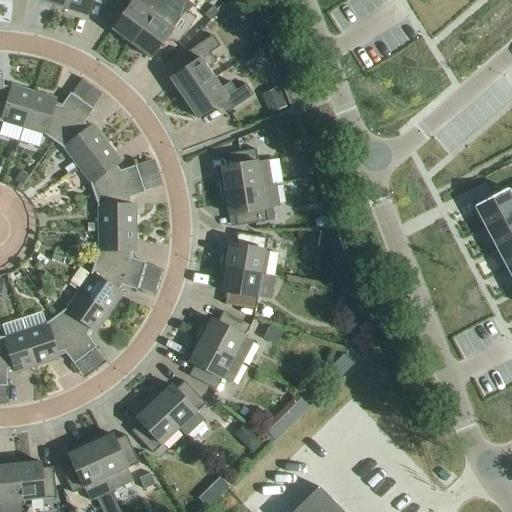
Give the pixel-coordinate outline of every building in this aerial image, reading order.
[(41,0),(41,3),(64,10),(66,0),(41,0)] [(92,0),(67,0),(64,10),(86,18),(92,0)] [(129,8),(112,31),(131,45),(153,16),(143,8),(149,0),(119,0),(129,8)] [(214,6),(205,15),(211,21),(219,12),(214,6)] [(163,23),(153,16),(131,45),(150,59),(168,36),(177,44),(196,19),(185,11),(178,21),(169,14),(163,23)] [(183,100),(214,79),(207,69),(216,63),(210,54),(219,47),(212,36),(187,53),(194,64),(170,80),(183,100)] [(3,74),(0,73),(0,122),(2,123),(23,129),(33,93),(12,87),(10,92),(3,90),(3,74)] [(214,79),(183,100),(197,120),(221,103),(228,113),(253,96),(245,85),(236,92),(230,83),(221,89),(214,79)] [(261,96),(270,115),(285,108),(277,89),(261,96)] [(55,100),(33,93),(23,129),(43,135),(54,142),(82,102),(70,94),(61,108),(53,106),(55,100)] [(82,102),(54,142),(64,150),(77,167),(106,144),(93,126),(88,130),(84,124),(93,110),(82,102)] [(106,144),(77,167),(90,184),(94,196),(140,180),(135,167),(120,172),(115,166),(120,162),(106,144)] [(255,151),(225,156),(227,168),(221,169),(222,179),(218,180),(220,193),(261,186),(272,185),(268,161),(257,163),(255,151)] [(22,186),(28,177),(20,172),(14,180),(22,186)] [(98,208),(98,224),(87,224),(87,230),(98,229),(135,229),(135,206),(129,206),(129,199),(145,193),(140,180),(94,196),(98,208)] [(276,184),(272,185),(261,186),(220,193),(223,207),(227,206),(228,216),(235,215),(237,227),(274,221),(272,208),(280,207),(276,184)] [(506,190),(474,207),(485,228),(511,214),(511,200),(511,198),(511,197),(511,188),(507,191),(506,190)] [(511,214),(485,228),(496,248),(511,239),(511,214)] [(135,229),(98,229),(87,230),(87,232),(98,232),(98,251),(94,263),(141,278),(145,264),(144,264),(130,259),(129,251),(135,251),(135,229)] [(223,255),(220,268),(261,275),(273,276),(277,254),(265,252),(267,239),(237,234),(235,246),(228,245),(227,255),(223,255)] [(511,239),(496,248),(507,268),(511,265),(511,239)] [(94,263),(91,275),(79,268),(70,282),(68,285),(78,293),(109,314),(122,296),(117,292),(121,286),(137,291),(141,278),(94,263)] [(329,285),(348,287),(350,268),(331,266),(329,285)] [(261,275),(220,268),(218,282),(222,282),(221,292),(227,294),(225,306),(255,311),(261,275)] [(66,310),(56,318),(85,357),(96,348),(86,335),(91,329),(95,333),(109,314),(78,293),(66,310)] [(250,327),(223,313),(217,324),(211,320),(207,329),(203,328),(197,340),(242,364),(254,343),(244,338),(250,327)] [(30,330),(24,332),(37,367),(58,360),(56,354),(63,352),(72,364),(73,365),(85,357),(56,318),(45,325),(42,314),(26,319),(30,330)] [(0,338),(0,387),(6,387),(6,371),(14,368),(15,374),(37,367),(24,332),(20,320),(1,326),(5,338),(0,338)] [(278,342),(283,332),(270,325),(264,335),(278,342)] [(349,344),(362,357),(377,342),(364,329),(349,344)] [(231,385),(242,364),(197,340),(190,352),(194,354),(189,363),(195,366),(189,377),(216,391),(222,380),(231,385)] [(337,359),(319,379),(331,389),(348,370),(337,359)] [(161,390),(151,400),(186,437),(204,421),(196,413),(205,405),(184,382),(175,391),(171,386),(163,393),(161,390)] [(305,396),(316,402),(323,390),(317,386),(309,389),(305,396)] [(186,437),(151,400),(141,409),(143,412),(136,419),(140,424),(131,432),(153,454),(178,430),(186,438),(186,437)] [(101,436),(88,442),(111,492),(133,482),(127,469),(138,464),(125,436),(114,441),(112,436),(102,440),(101,436)] [(111,492),(88,442),(76,447),(77,451),(68,455),(71,461),(60,466),(72,494),(85,489),(90,501),(111,492)] [(29,460),(15,461),(20,502),(56,499),(53,468),(40,469),(40,463),(29,464),(29,460)] [(0,511),(20,511),(20,502),(15,461),(2,463),(2,467),(0,467),(0,511)] [(143,490),(155,485),(149,474),(138,480),(143,490)] [(219,477),(211,486),(221,496),(230,488),(219,477)] [(342,511),(318,487),(292,511),(342,511)]
